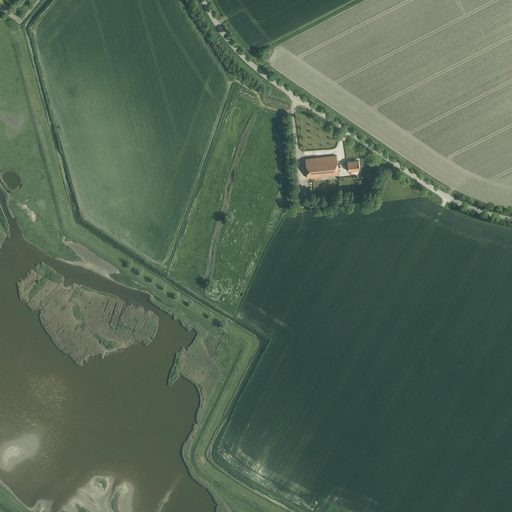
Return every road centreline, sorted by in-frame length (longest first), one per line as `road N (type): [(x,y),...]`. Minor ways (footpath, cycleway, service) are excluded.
road 1 (unclassified): [(511,219),(439,193),(268,78),(226,38),(202,0)]
road 2 (track): [(183,0),(225,70),(259,104),(289,111),(299,99)]
